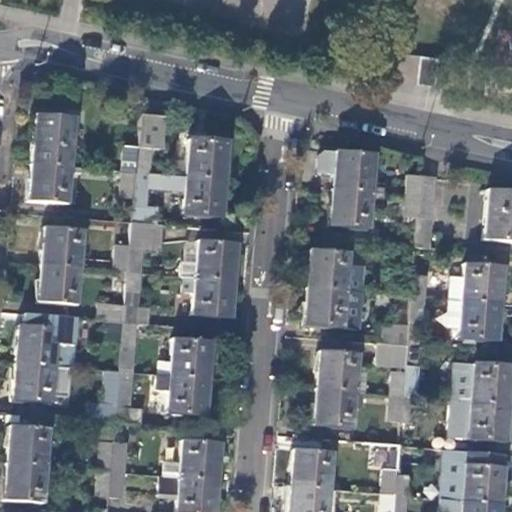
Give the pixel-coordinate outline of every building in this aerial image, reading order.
[(373,75),(433,84),(436,59),(417,56),(377,50),(373,75)] [(138,114),(135,145),(133,172),(146,173),(149,147),(160,149),(162,116),(138,114)] [(32,115),(28,162),(66,166),(70,119),(32,115)] [(193,136),(193,139),(201,140),(208,141),(208,135),(206,132),(194,131),(193,136)] [(184,176),(222,179),(225,143),(208,141),(193,139),(187,139),(184,176)] [(133,172),(135,145),(122,144),(120,170),(133,172)] [(331,151),(328,189),(367,193),(370,155),(359,154),(331,151)] [(66,166),(28,162),(24,202),(62,206),(66,166)] [(131,195),(133,172),(120,170),(118,195),(131,195)] [(146,173),(133,172),(131,195),(130,208),(145,209),(146,173)] [(218,218),(222,179),(184,176),(181,214),(218,218)] [(417,196),(418,177),(404,176),(402,195),(417,196)] [(432,178),(418,177),(417,196),(415,217),(411,249),(426,250),(431,195),(432,178)] [(367,193),(328,189),(326,227),(364,230),(367,193)] [(481,240),(511,243),(511,191),(484,189),(481,240)] [(415,217),(417,196),(402,195),(401,216),(415,217)] [(145,209),(130,208),(129,223),(153,225),(154,210),(145,209)] [(153,225),(129,223),(126,248),(124,273),(137,274),(140,250),(157,251),(159,225),(153,225)] [(40,229),(36,267),(74,269),(77,232),(40,229)] [(182,278),(230,281),(233,244),(195,241),(195,242),(194,264),(182,263),(179,263),(178,277),(182,278)] [(195,242),(184,241),(182,263),(194,264),(195,242)] [(124,273),(126,248),(113,247),(111,272),(124,273)] [(344,253),(306,250),(303,288),(357,292),(359,267),(343,266),(344,253)] [(459,300),(496,303),(499,266),(462,263),(461,277),(459,300)] [(74,269),(36,267),(33,304),(71,307),(74,269)] [(123,290),(124,273),(111,272),(109,289),(123,290)] [(136,292),(137,274),(124,273),(123,290),(136,292)] [(408,296),(410,277),(398,276),(397,295),(408,296)] [(448,276),(446,299),(459,300),(461,277),(448,276)] [(423,278),(410,277),(408,296),(421,297),(423,278)] [(227,319),(230,281),(182,278),(181,292),(191,293),(189,316),(227,319)] [(357,292),(303,288),(300,324),(338,328),(355,329),(358,292),(357,292)] [(136,292),(123,290),(121,309),(120,323),(130,324),(145,325),(146,309),(134,308),(136,292)] [(406,322),(408,296),(397,295),(395,320),(406,322)] [(421,297),(408,296),(406,322),(417,322),(419,322),(421,297)] [(459,300),(446,299),(444,326),(456,327),(459,300)] [(493,341),(496,303),(459,300),(456,327),(455,338),(493,341)] [(120,323),(121,309),(96,307),(95,321),(120,323)] [(70,370),(74,320),(20,315),(19,328),(14,327),(11,365),(12,365),(68,369),(70,370)] [(417,322),(406,322),(406,327),(405,334),(418,335),(417,322)] [(130,324),(120,323),(116,373),(129,374),(130,359),(130,348),(130,324)] [(404,346),(405,334),(406,327),(377,326),(375,344),(404,346)] [(418,335),(405,334),(404,346),(418,348),(419,336),(418,335)] [(167,377),(204,380),(207,343),(169,340),(167,377)] [(403,365),(404,346),(375,344),(373,344),(372,363),(403,365)] [(418,348),(404,346),(403,365),(402,373),(400,397),(411,398),(413,398),(418,348)] [(316,352),(313,390),(350,393),(361,394),(364,368),(353,367),(354,356),(316,352)] [(46,405),(47,397),(66,398),(68,369),(12,365),(11,365),(8,401),(46,405)] [(467,403),(505,406),(508,369),(470,366),(467,403)] [(116,377),(116,373),(102,372),(98,404),(84,403),(83,420),(112,422),(113,407),(114,397),(116,377)] [(400,397),(402,373),(390,372),(388,396),(400,397)] [(124,378),(116,377),(114,397),(127,399),(128,384),(124,378)] [(201,417),(204,380),(167,377),(163,414),(201,417)] [(350,393),(313,390),(310,427),(347,431),(350,393)] [(398,421),(400,397),(388,396),(386,421),(398,421)] [(114,397),(113,407),(126,408),(127,399),(114,397)] [(411,398),(400,397),(398,421),(409,422),(411,398)] [(501,445),(505,406),(467,403),(463,441),(501,445)] [(126,408),(113,407),(112,422),(138,424),(139,409),(126,408)] [(112,422),(83,420),(81,438),(110,440),(112,422)] [(7,427),(3,464),(41,467),(44,430),(7,427)] [(160,477),(213,481),(216,443),(179,440),(176,466),(161,465),(160,477)] [(394,476),(396,445),(361,442),(359,467),(381,469),(379,495),(392,496),(394,476)] [(107,473),(109,444),(96,443),(93,472),(107,473)] [(125,444),(109,444),(107,473),(122,475),(125,444)] [(287,487),(324,490),(327,452),(290,449),(287,487)] [(442,449),(437,500),(459,502),(497,505),(500,468),(501,454),(442,449)] [(41,467),(3,464),(0,501),(38,505),(40,482),(50,483),(51,468),(41,467)] [(105,500),(107,473),(93,472),(91,498),(105,500)] [(122,475),(107,473),(105,500),(121,501),(122,475)] [(407,477),(394,476),(392,496),(406,497),(407,477)] [(210,511),(213,481),(160,477),(155,477),(154,496),(168,498),(169,495),(174,495),(172,511),(210,511)] [(322,511),(324,490),(287,487),(284,511),(322,511)] [(390,511),(392,496),(379,495),(378,511),(390,511)] [(404,511),(406,497),(392,496),(390,511),(404,511)] [(496,511),(497,505),(459,502),(457,511),(496,511)]
